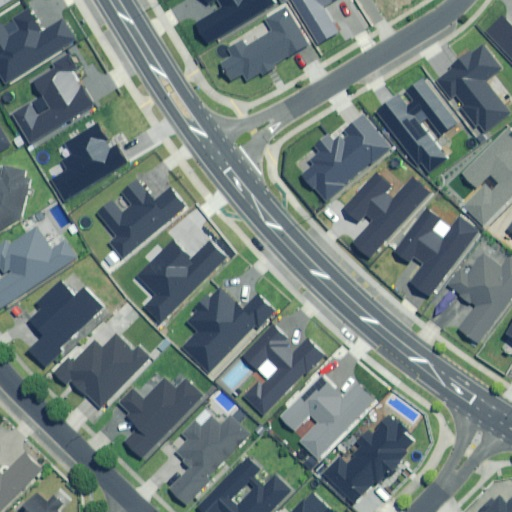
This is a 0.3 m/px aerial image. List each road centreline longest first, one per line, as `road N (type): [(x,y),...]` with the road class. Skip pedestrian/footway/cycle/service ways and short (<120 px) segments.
road 1 (secondary): [(493,417),(444,385),(318,274),(220,155)]
road 2 (residential): [(461,0),(284,112)]
road 3 (residential): [(0,370),(140,511)]
road 4 (secondary): [(220,155),(113,0)]
road 5 (tertiary): [(419,511),(493,417)]
